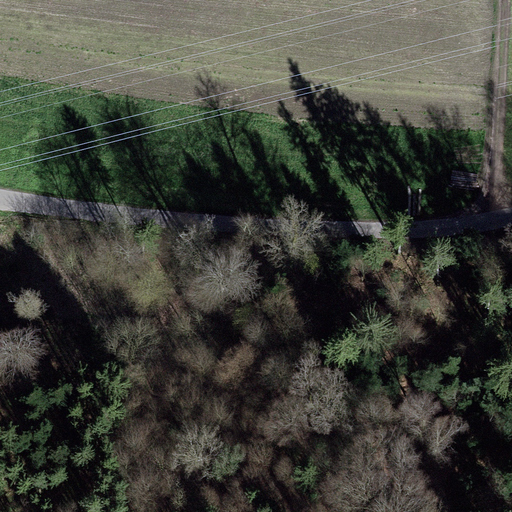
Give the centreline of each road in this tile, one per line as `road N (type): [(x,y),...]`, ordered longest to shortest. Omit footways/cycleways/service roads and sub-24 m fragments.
road 1 (unclassified): [(0,203),(357,231),(511,223)]
road 2 (track): [(508,0),(492,228)]
